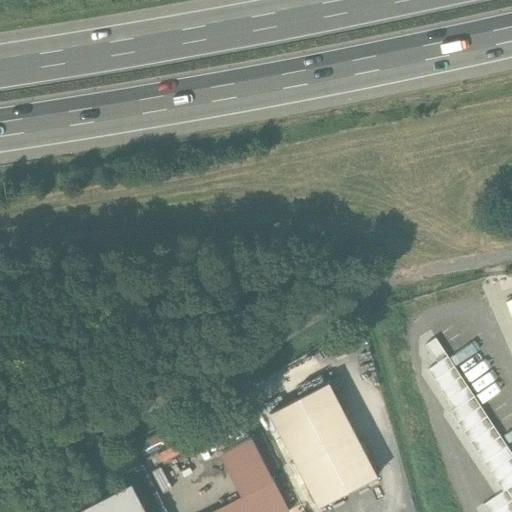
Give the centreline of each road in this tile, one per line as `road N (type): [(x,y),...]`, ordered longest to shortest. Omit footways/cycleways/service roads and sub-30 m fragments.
road 1 (motorway): [(0,134),(511,39)]
road 2 (motorway): [(428,0),(0,75)]
